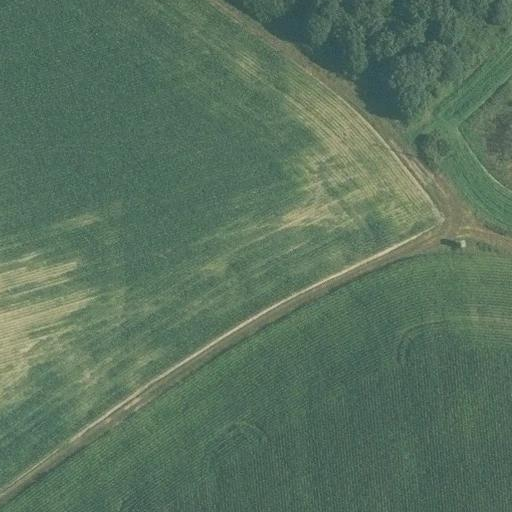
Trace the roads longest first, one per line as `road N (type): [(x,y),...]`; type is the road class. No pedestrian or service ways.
road 1 (track): [(493,240),(440,240),(360,265),(246,331),(0,504)]
road 2 (track): [(220,0),(359,96),(493,240),(511,245)]
